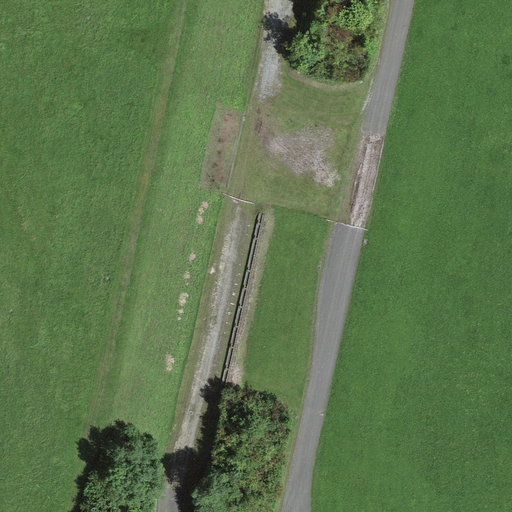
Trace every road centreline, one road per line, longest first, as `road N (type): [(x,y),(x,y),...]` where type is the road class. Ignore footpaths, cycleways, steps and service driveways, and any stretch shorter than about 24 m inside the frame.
road 1 (track): [(76,511),(186,0)]
road 2 (track): [(243,205),(175,511)]
